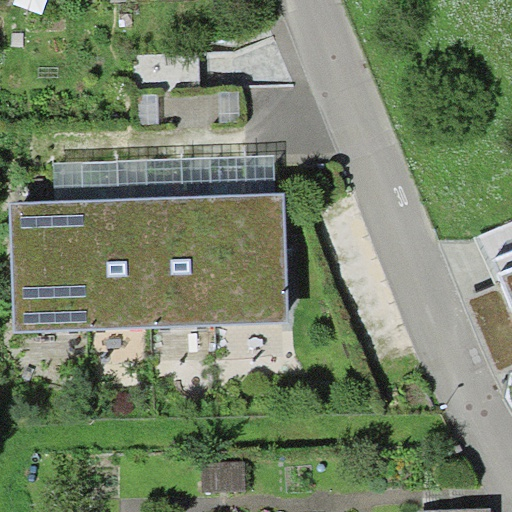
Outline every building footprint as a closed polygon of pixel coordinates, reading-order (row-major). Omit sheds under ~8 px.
[(239,90),(218,91),(220,123),(241,122),(239,90)] [(159,125),(157,93),(138,94),(140,126),(159,125)] [(275,193),(274,156),(147,160),(148,197),(275,193)] [(147,160),(56,161),(57,201),(80,200),(148,197),(147,160)] [(212,196),(216,323),(288,321),(284,193),(275,193),(212,196)] [(148,197),(150,326),(216,323),(212,196),(148,197)] [(80,200),(85,330),(150,326),(148,197),(80,200)] [(85,330),(80,200),(57,201),(8,203),(13,333),(85,330)] [(511,264),(511,219),(475,235),(496,284),(499,283),(494,272),(511,264)] [(496,284),(467,295),(498,375),(511,369),(511,264),(494,272),(499,283),(496,284)] [(246,461),(202,462),(203,492),(247,491),(246,461)]
